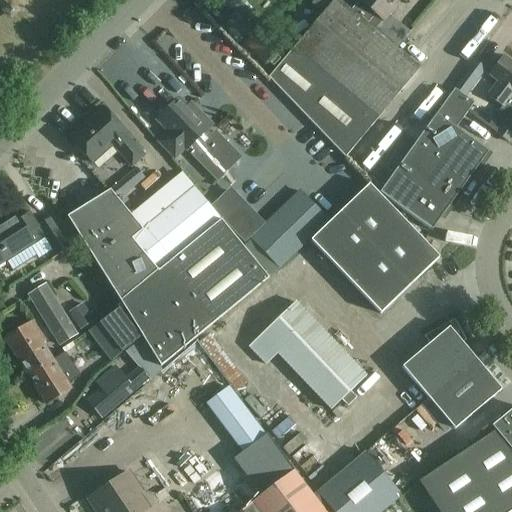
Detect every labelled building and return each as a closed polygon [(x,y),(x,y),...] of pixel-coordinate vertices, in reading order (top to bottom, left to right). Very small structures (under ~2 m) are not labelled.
[(336,0),(295,48),(269,78),(346,157),(419,71),(374,32),(383,21),(386,24),(397,11),(394,8),(401,0),(360,0),(359,1),(360,2),(351,13),(336,0)] [(435,0),(423,0),(437,14),(443,7),(435,0)] [(264,65),(282,48),(262,27),(244,45),(264,65)] [(489,128),(496,133),(509,143),(511,138),(511,62),(504,56),(490,76),(498,82),(488,96),(504,108),(489,128)] [(454,90),(463,97),(483,70),(474,64),(454,90)] [(454,90),(413,148),(465,186),(488,153),(475,144),(456,130),(474,105),(463,97),(454,90)] [(220,158),(231,147),(217,132),(211,137),(205,130),(211,124),(193,105),(189,109),(181,100),(160,120),(171,131),(161,142),(176,158),(177,157),(184,165),(194,156),(206,144),(220,158)] [(103,109),(70,138),(92,162),(112,144),(131,166),(143,156),(124,134),(125,133),(103,109)] [(377,160),(396,126),(388,122),(368,155),(377,160)] [(206,144),(194,156),(218,181),(242,158),(231,147),(220,158),(206,144)] [(465,186),(413,148),(380,194),(432,231),(465,186)] [(273,275),(197,184),(137,233),(110,191),(70,217),(71,218),(81,234),(160,367),(273,275)] [(315,242),(313,245),(383,317),(442,260),(372,188),(334,224),(335,225),(315,242)] [(250,238),(282,271),(291,281),(316,257),(305,245),(312,239),(315,242),(335,225),(334,224),(332,226),(300,190),(250,238)] [(69,242),(58,226),(53,219),(42,226),(42,227),(30,234),(19,216),(0,228),(0,266),(36,243),(47,235),(57,250),(69,242)] [(71,218),(58,226),(69,242),(81,234),(71,218)] [(27,296),(58,346),(77,335),(46,284),(27,296)] [(367,377),(296,304),(262,337),(332,411),(367,377)] [(122,352),(141,337),(117,308),(98,324),(122,352)] [(429,400),(476,360),(462,344),(466,341),(455,320),(425,337),(429,345),(402,368),(417,385),(429,400)] [(5,340),(30,378),(49,365),(54,361),(43,344),(46,342),(34,322),(5,340)] [(76,367),(100,344),(94,337),(69,360),(76,367)] [(476,360),(429,400),(455,430),(502,391),(476,360)] [(49,365),(30,378),(48,406),(73,390),(69,383),(73,380),(69,373),(63,376),(54,361),(49,365)] [(113,379),(108,373),(100,380),(105,386),(87,401),(101,418),(148,378),(140,369),(122,384),(116,377),(113,379)] [(229,387),(206,404),(219,421),(242,403),(229,387)] [(146,390),(115,411),(124,423),(155,402),(146,390)] [(437,511),(511,511),(511,411),(491,429),(495,433),(419,483),(437,511)] [(113,415),(83,444),(93,453),(122,425),(113,415)] [(177,444),(189,435),(176,419),(164,429),(177,444)] [(156,435),(145,442),(160,468),(166,464),(171,474),(188,465),(181,454),(170,460),(156,435)] [(286,462),(267,437),(243,452),(243,467),(256,485),(286,462)] [(314,496),(325,511),(383,511),(399,499),(396,495),(399,493),(366,453),(314,496)] [(325,511),(293,471),(239,511),(325,511)] [(143,493),(130,474),(90,501),(97,511),(147,511),(149,510),(139,495),(143,493)]
